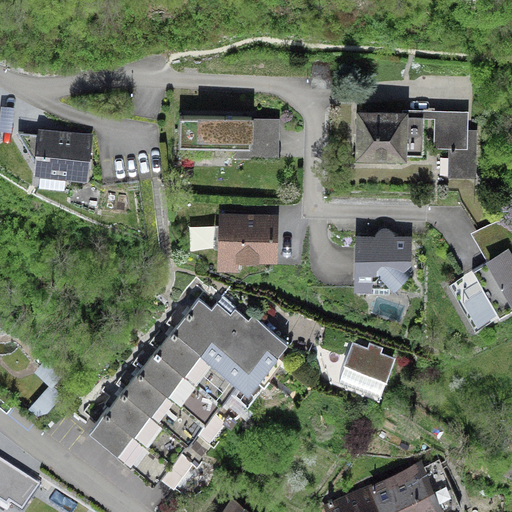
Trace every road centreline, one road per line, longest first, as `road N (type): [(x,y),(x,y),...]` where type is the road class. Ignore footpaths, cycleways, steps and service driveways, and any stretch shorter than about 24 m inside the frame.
road 1 (residential): [(0,76),(36,88),(144,75),(451,92)]
road 2 (residential): [(0,418),(124,511)]
